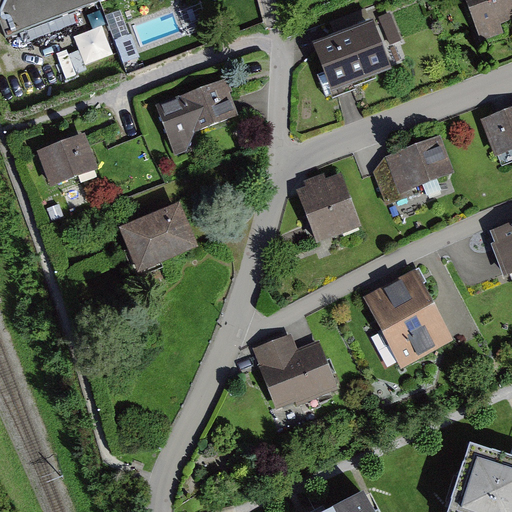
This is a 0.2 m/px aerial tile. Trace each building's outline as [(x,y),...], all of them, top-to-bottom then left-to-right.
[(0,0),(0,48),(1,52),(134,0),(0,0)] [(511,0),(452,0),(474,55),(497,46),(493,36),(511,28),(511,0)] [(384,23),(305,56),(325,104),(382,80),(373,58),(395,49),(384,23)] [(187,142),(230,129),(218,92),(146,122),(164,172),(180,166),(187,142)] [(511,121),(476,135),(491,173),(511,164),(511,121)] [(77,147),(33,164),(47,200),(91,184),(77,147)] [(379,220),(447,190),(435,151),(378,172),(367,188),(379,220)] [(354,243),(333,185),(296,198),(298,203),(289,206),(308,259),(354,243)] [(194,259),(175,214),(115,238),(134,284),(194,259)] [(511,235),(485,246),(500,288),(511,283),(511,235)] [(453,341),(415,269),(365,296),(404,368),(453,341)] [(285,347),(251,361),(257,376),(252,378),(271,423),(290,415),(291,419),(334,402),(316,356),(292,365),(285,347)] [(511,511),(511,464),(467,451),(448,511),(511,511)] [(374,511),(366,495),(332,511),(374,511)]
